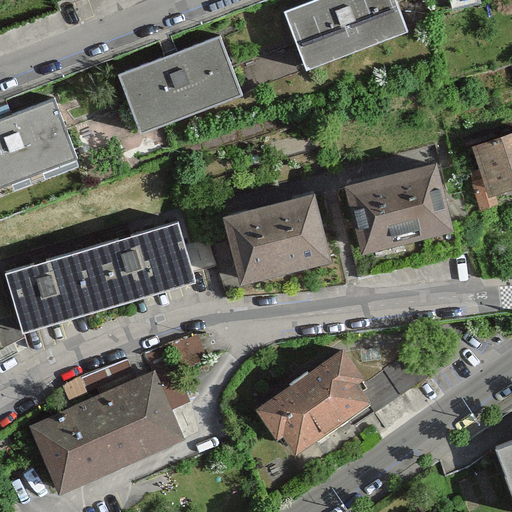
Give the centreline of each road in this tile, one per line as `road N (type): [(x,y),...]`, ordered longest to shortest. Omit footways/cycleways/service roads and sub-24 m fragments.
road 1 (residential): [(511,296),(186,316),(109,339),(0,392)]
road 2 (secondary): [(321,511),(511,373)]
road 3 (residential): [(0,72),(185,0)]
